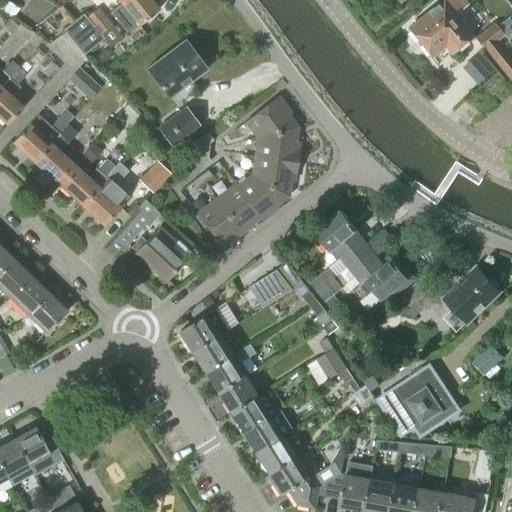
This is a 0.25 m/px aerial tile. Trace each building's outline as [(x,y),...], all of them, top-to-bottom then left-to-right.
[(125,0),(120,4),(109,14),(127,36),(138,27),(158,10),(149,0),(125,0)] [(449,55),(472,37),(454,15),(461,9),(453,0),(442,0),(407,29),(431,58),(444,48),(449,55)] [(97,9),(86,19),(94,28),(105,19),(97,9)] [(83,15),(63,31),(65,33),(74,44),(94,28),(93,27),(86,19),(83,15)] [(94,28),(74,44),(84,57),(85,57),(105,40),(101,36),(112,27),(105,19),(94,28)] [(483,52),(485,51),(495,43),(503,36),(494,24),(474,40),(483,52)] [(168,99),(205,70),(183,41),(146,70),(168,99)] [(9,62),(1,71),(0,70),(0,88),(8,79),(9,78),(35,50),(27,42),(9,62)] [(511,64),(495,43),(485,51),(511,84),(511,64)] [(16,86),(25,77),(43,57),(35,50),(9,78),(8,79),(0,88),(0,120),(6,126),(22,108),(11,98),(19,89),(16,86)] [(79,69),(68,81),(89,100),(100,88),(79,69)] [(298,143),(290,142),(284,118),(290,113),(277,97),(243,123),(255,138),(250,176),(236,187),(234,184),(195,214),(221,248),(259,219),(261,222),(278,209),(272,201),(285,181),(292,182),(298,143)] [(171,146),(198,126),(184,108),(158,128),(171,146)] [(37,115),(11,143),(33,162),(58,135),(59,136),(64,131),(62,129),(66,125),(72,118),(65,112),(59,119),(58,118),(50,127),(37,115)] [(58,135),(33,162),(56,184),(72,166),(71,165),(80,155),(67,143),(76,134),(66,125),(62,129),(64,131),(59,136),(58,135)] [(188,148),(212,142),(207,134),(188,148)] [(188,148),(207,151),(208,145),(212,142),(188,148)] [(210,162),(188,148),(202,168),(210,162)] [(207,151),(188,148),(210,162),(207,158),(207,151)] [(72,166),(56,184),(80,205),(96,187),(118,163),(118,162),(114,167),(106,160),(97,170),(95,169),(87,179),(72,166)] [(149,191),(152,193),(170,174),(156,161),(138,181),(140,183),(138,185),(147,194),(149,191)] [(96,187),(80,205),(102,226),(118,208),(127,198),(114,186),(128,171),(118,163),(96,187)] [(198,178),(203,184),(212,178),(207,171),(198,178)] [(203,184),(198,178),(190,184),(195,191),(203,184)] [(136,235),(150,220),(140,211),(127,226),(136,235)] [(344,264),(364,248),(353,234),(356,231),(341,212),(314,233),(329,253),(333,250),(344,264)] [(164,282),(184,261),(170,249),(175,243),(159,228),(154,234),(134,255),(164,282)] [(0,274),(13,261),(0,247),(0,274)] [(381,269),(372,258),(364,248),(344,264),(361,286),(366,283),(380,301),(389,295),(392,298),(415,281),(401,264),(397,268),(392,260),(381,269)] [(13,261),(0,274),(0,290),(9,299),(30,278),(13,261)] [(289,292),(299,284),(284,264),(276,271),(250,287),(263,308),(289,292)] [(466,324),(499,293),(476,268),(427,315),(436,325),(452,309),(466,324)] [(317,293),(335,279),(328,271),(310,284),(317,293)] [(30,278),(9,299),(26,316),(47,294),(30,278)] [(324,302),(342,288),(335,279),(317,293),(324,302)] [(309,307),(317,301),(309,291),(301,297),(309,307)] [(44,334),(66,312),(47,294),(26,316),(44,334)] [(317,301),(309,307),(316,316),(324,311),(317,301)] [(181,331),(177,333),(190,354),(193,352),(194,352),(220,336),(219,335),(228,330),(215,309),(207,315),(181,331)] [(220,336),(194,352),(206,372),(232,356),(220,336)] [(326,339),(319,344),(325,354),(333,349),(326,339)] [(232,356),(206,372),(219,392),(245,376),(257,369),(249,357),(255,354),(250,345),(232,356)] [(325,354),(316,360),(328,379),(338,373),(345,368),(340,360),(333,349),(325,354)] [(345,368),(338,373),(345,384),(352,394),(359,389),(352,379),(345,368)] [(437,387),(425,369),(378,401),(401,435),(414,427),(420,436),(433,427),(433,426),(445,418),(440,411),(452,403),(440,385),(437,387)] [(245,376),(219,392),(232,413),(258,397),(245,376)] [(359,389),(352,394),(359,405),(366,400),(359,389)] [(232,413),(229,415),(242,435),(245,433),(245,434),(271,418),(275,415),(262,395),(258,397),(232,413)] [(271,418),(245,434),(257,454),(283,437),(271,418)] [(35,427),(13,439),(28,466),(29,466),(34,476),(63,460),(56,449),(49,453),(35,427)] [(4,445),(0,446),(0,465),(7,478),(28,466),(13,439),(12,440),(11,437),(2,442),(4,445)] [(283,437),(257,454),(270,474),(296,458),(283,437)] [(401,452),(402,443),(377,441),(376,450),(401,453),(401,452)] [(426,455),(426,445),(402,443),(401,452),(401,453),(426,455)] [(426,445),(426,455),(449,457),(450,448),(426,445)] [(488,481),(494,454),(479,451),(473,478),(488,481)] [(511,511),(511,453),(507,477),(500,511),(511,511)] [(270,475),(267,476),(280,496),(283,494),(283,495),(288,492),(297,506),(315,510),(318,495),(319,488),(340,475),(340,473),(334,463),(314,476),(313,475),(309,478),(296,458),(270,474),(270,475)] [(319,488),(318,495),(340,500),(339,506),(364,511),(367,494),(370,479),(371,479),(373,466),(348,461),(345,474),(344,474),(340,473),(340,475),(319,488)] [(394,484),(388,511),(414,511),(419,488),(420,483),(396,478),(394,484)] [(367,494),(364,511),(371,511),(388,511),(394,484),(371,479),(370,479),(367,494)] [(419,488),(414,511),(439,511),(442,501),(443,493),(445,484),(435,482),(434,491),(419,488)] [(52,510),(74,498),(68,487),(46,498),(52,510)] [(442,501),(439,511),(484,511),(488,495),(476,493),(475,499),(443,493),(442,501)] [(89,511),(88,511),(80,511),(76,503),(58,511),(89,511)]
